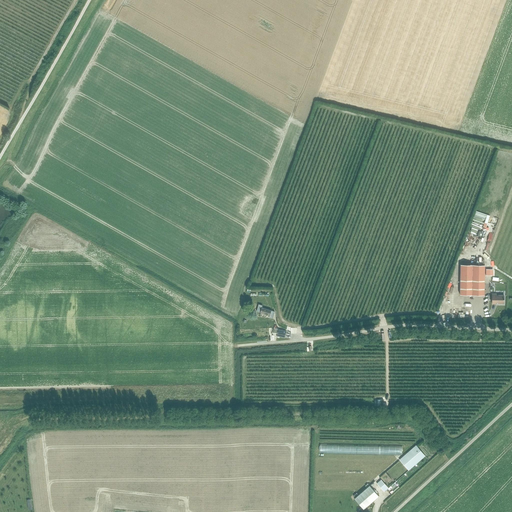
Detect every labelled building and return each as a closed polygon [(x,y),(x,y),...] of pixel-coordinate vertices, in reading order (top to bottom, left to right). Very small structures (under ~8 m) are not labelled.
[(427,294),(450,295),(451,255),(428,255),(427,294)] [(461,265),(460,295),(484,295),(485,265),(461,265)] [(496,294),(492,294),(492,304),(504,304),(504,295),(496,295),(496,294)] [(275,312),(262,308),(260,312),(270,315),(269,317),(273,319),(275,312)] [(417,463),(425,456),(416,445),(407,453),(417,463)] [(384,492),(388,488),(381,480),(377,483),(384,492)] [(364,509),(379,496),(370,485),(358,495),(355,498),(355,499),(364,509)]
